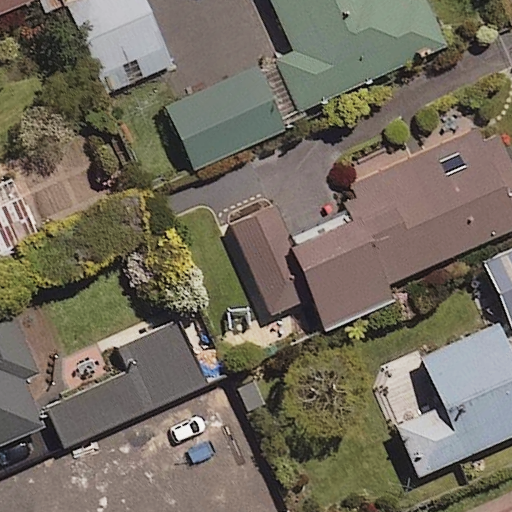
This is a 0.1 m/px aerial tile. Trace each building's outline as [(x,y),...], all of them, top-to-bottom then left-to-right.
[(0,0),(0,16),(39,0),(0,0)] [(93,91),(168,62),(140,0),(58,0),(56,1),(93,91)] [(273,0),(297,53),(280,61),(302,112),(452,47),(431,0),(273,0)] [(276,119),(249,59),(157,102),(182,165),(276,119)] [(277,208),(234,227),(274,317),(314,299),(329,333),(398,301),(392,287),(511,232),(511,153),(504,136),(349,205),(357,223),(296,251),(277,208)] [(511,240),(475,255),(502,322),(511,318),(511,240)] [(0,449),(47,429),(26,380),(41,373),(13,307),(0,312),(0,449)] [(511,341),(503,322),(423,358),(445,407),(399,427),(422,480),(511,438),(511,341)] [(131,406),(115,369),(41,402),(57,439),(131,406)] [(48,511),(159,511),(164,506),(92,453),(48,511)] [(263,511),(287,511),(283,503),(263,511)]
